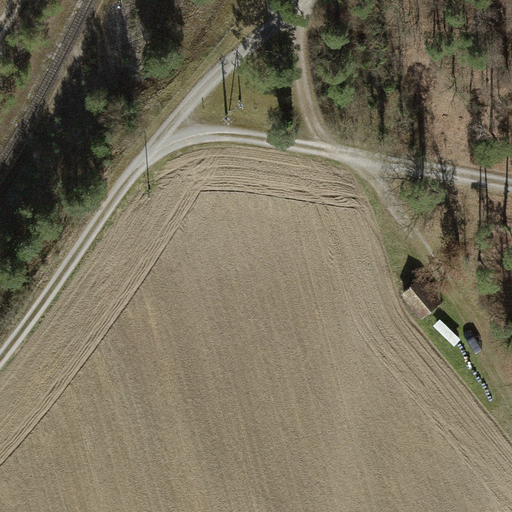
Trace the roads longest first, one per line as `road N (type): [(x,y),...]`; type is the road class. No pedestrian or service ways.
road 1 (track): [(0,372),(163,138)]
road 2 (track): [(511,384),(472,295),(363,162)]
road 3 (track): [(163,138),(232,133),(363,162)]
road 4 (track): [(163,138),(211,81),(298,4)]
road 5 (track): [(320,151),(300,57),(303,0)]
road 6 (track): [(363,162),(511,185)]
